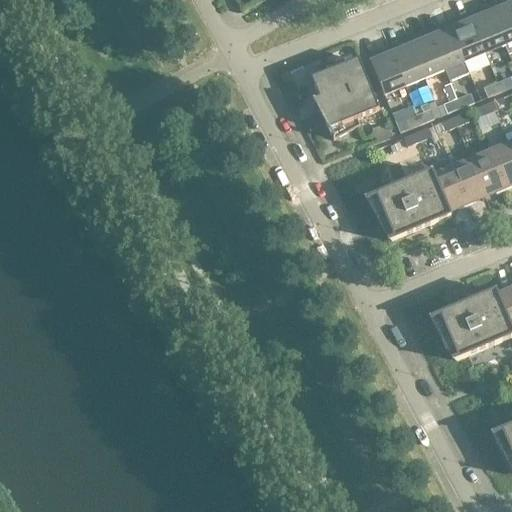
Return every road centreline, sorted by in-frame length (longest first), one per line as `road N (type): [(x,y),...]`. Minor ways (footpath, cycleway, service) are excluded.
road 1 (residential): [(244,75),(366,307)]
road 2 (residential): [(366,307),(473,511)]
road 3 (residential): [(244,75),(431,0)]
road 4 (residential): [(366,307),(511,245)]
